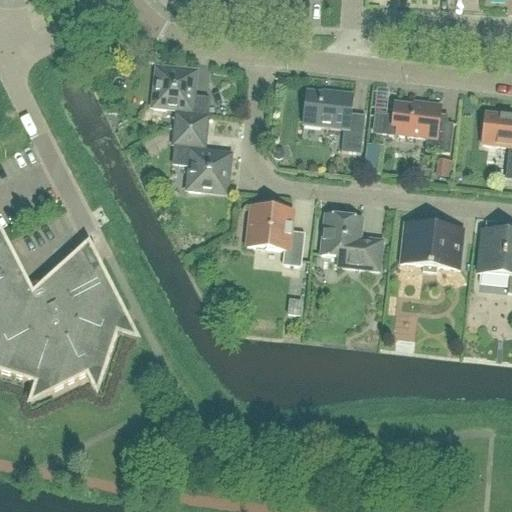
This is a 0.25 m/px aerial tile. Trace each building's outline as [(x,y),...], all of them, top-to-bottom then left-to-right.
[(176,111),(173,133),(205,136),(207,120),(205,120),(207,101),(191,100),(193,77),(157,73),(155,95),(152,98),(151,109),(153,112),(164,113),(167,111),(176,111)] [(364,119),(349,118),(351,99),(331,96),(331,98),(306,95),(302,129),(343,133),(340,156),(360,159),(364,119)] [(395,139),(426,143),(424,154),(448,157),(452,127),(446,126),(446,120),(439,119),(440,109),(422,107),(422,110),(394,107),(392,121),(383,120),(381,137),(395,139)] [(511,117),(499,116),(499,119),(485,117),(481,149),(507,152),(504,182),(511,183),(511,117)] [(205,136),(173,133),(172,149),(174,149),(172,168),(190,170),(190,178),(187,181),(186,191),(188,194),(199,196),(202,193),(224,196),(228,160),(203,157),(205,136)] [(290,235),(292,216),(250,211),(249,225),(246,227),(245,235),(247,237),(246,251),(283,255),(282,266),(284,269),(297,271),(300,269),(304,237),(290,235)] [(336,271),(378,275),(382,245),(359,242),(361,224),(341,221),(341,219),(330,218),(329,220),(324,219),(319,259),(337,261),(336,271)] [(399,268),(422,270),(421,276),(435,278),(436,272),(459,274),(463,234),(403,228),(399,268)] [(0,375),(35,387),(29,407),(30,408),(30,407),(86,378),(96,397),(97,397),(96,396),(116,336),(136,343),(136,341),(135,341),(88,249),(93,245),(92,244),(31,298),(13,263),(5,246),(0,236),(0,375)] [(506,297),(511,298),(511,239),(483,237),(479,276),(508,279),(506,297)]
